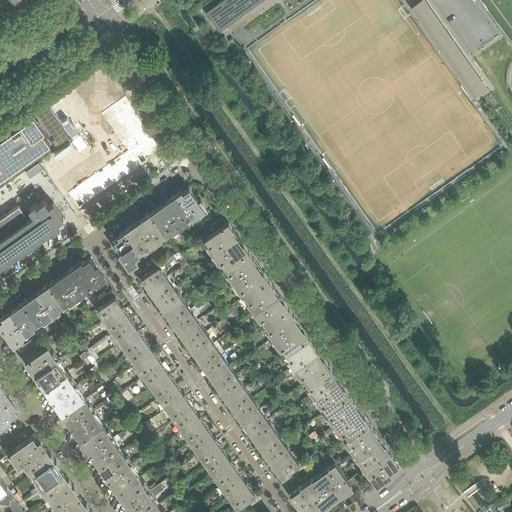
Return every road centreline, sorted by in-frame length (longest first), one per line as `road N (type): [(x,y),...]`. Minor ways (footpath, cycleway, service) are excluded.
road 1 (residential): [(423,475),(201,159)]
road 2 (residential): [(289,511),(93,236)]
road 3 (residential): [(201,159),(104,17)]
road 4 (residential): [(201,159),(93,236)]
road 5 (residential): [(0,90),(104,17)]
road 6 (residential): [(110,511),(40,414)]
